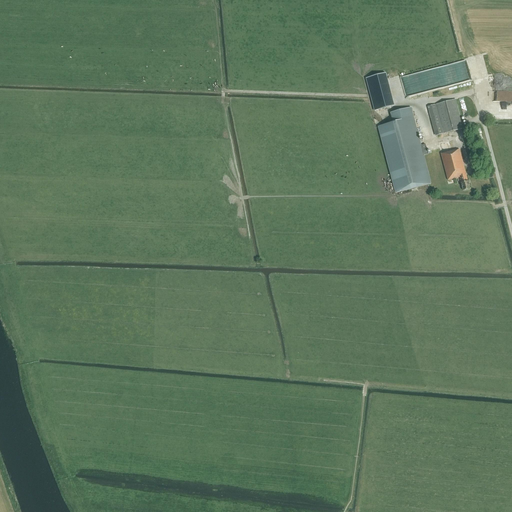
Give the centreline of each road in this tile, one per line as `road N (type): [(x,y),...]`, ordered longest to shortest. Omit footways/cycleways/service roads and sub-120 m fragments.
road 1 (track): [(229,102),(223,90),(369,95)]
road 2 (track): [(472,91),(373,114),(364,76)]
